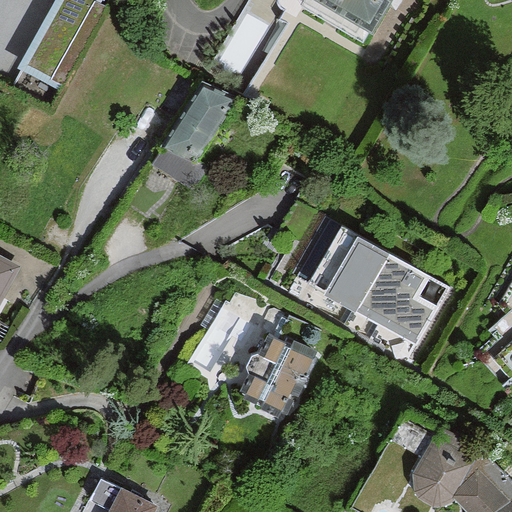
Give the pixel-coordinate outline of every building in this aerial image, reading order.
[(62,0),(18,83),(15,88),(52,108),(110,2),(106,0),(62,0)] [(281,20),(290,24),(362,64),(396,0),(280,0),(280,2),(282,7),(287,10),(281,20)] [(236,97),(203,82),(129,206),(159,224),(236,97)] [(450,288),(299,203),(273,248),(282,253),(267,280),(410,361),(450,288)] [(0,300),(18,268),(0,258),(0,300)] [(507,313),(489,329),(506,351),(496,360),(511,377),(511,285),(500,306),(507,313)] [(323,331),(287,314),(276,336),(269,333),(260,352),(253,353),(247,366),(250,373),(240,394),(265,405),(263,408),(281,416),(295,393),(298,394),(316,353),(313,351),(323,331)] [(511,511),(511,480),(493,462),(487,457),(481,457),(484,452),(411,415),(394,443),(428,463),(420,477),(421,494),(425,500),(438,506),(444,507),(459,500),(471,511),(511,511)] [(152,511),(156,506),(98,476),(88,495),(109,506),(106,511),(152,511)]
